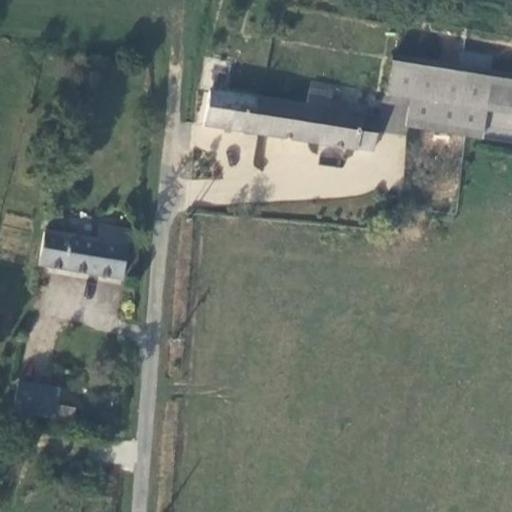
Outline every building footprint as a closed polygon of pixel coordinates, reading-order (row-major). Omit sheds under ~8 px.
[(511,82),(388,62),(383,104),(406,108),(401,139),(477,152),(482,120),(511,125),(511,82)] [(321,102),(301,99),(300,112),(319,116),(321,102)] [(367,127),(201,101),(195,134),(358,161),(367,127)] [(123,241),(90,236),(88,250),(35,241),(28,274),(112,290),(123,241)] [(33,338),(19,336),(13,358),(26,361),(33,338)] [(50,401),(7,395),(2,422),(64,431),(66,415),(48,413),(50,401)]
